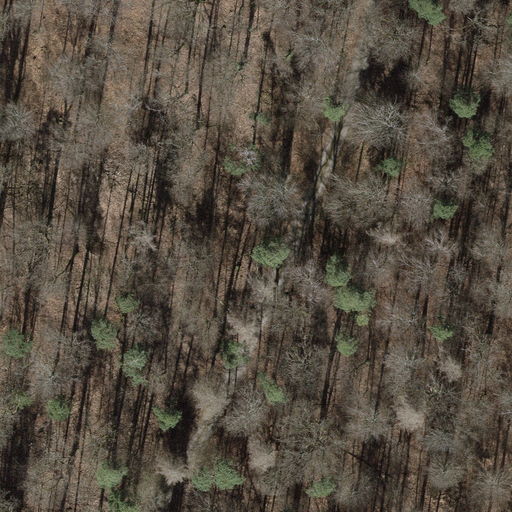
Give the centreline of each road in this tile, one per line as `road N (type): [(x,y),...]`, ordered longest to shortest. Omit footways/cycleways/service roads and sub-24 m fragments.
road 1 (track): [(371,0),(334,146),(286,269),(211,421),(149,511)]
road 2 (track): [(286,269),(511,107)]
